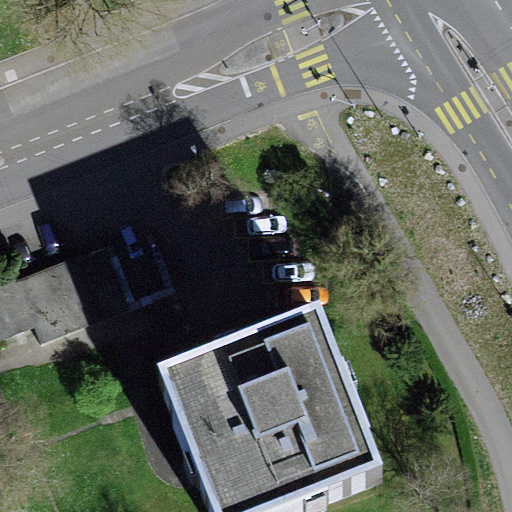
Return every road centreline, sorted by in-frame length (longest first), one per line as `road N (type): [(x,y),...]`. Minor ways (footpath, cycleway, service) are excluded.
road 1 (residential): [(0,162),(280,43),(361,0)]
road 2 (secondary): [(438,0),(511,125)]
